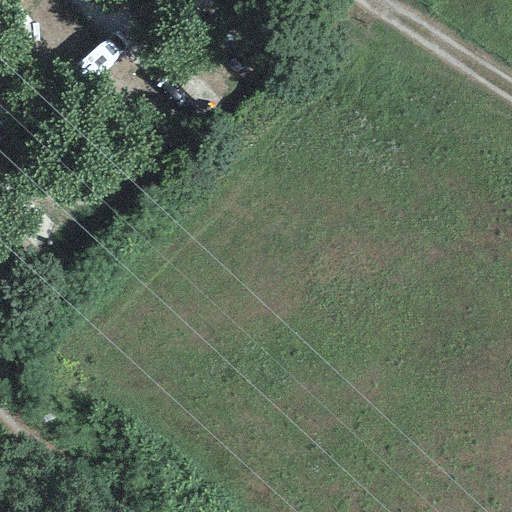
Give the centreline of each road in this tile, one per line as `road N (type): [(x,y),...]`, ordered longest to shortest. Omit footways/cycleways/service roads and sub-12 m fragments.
road 1 (track): [(187,115),(61,0)]
road 2 (track): [(511,89),(369,0)]
